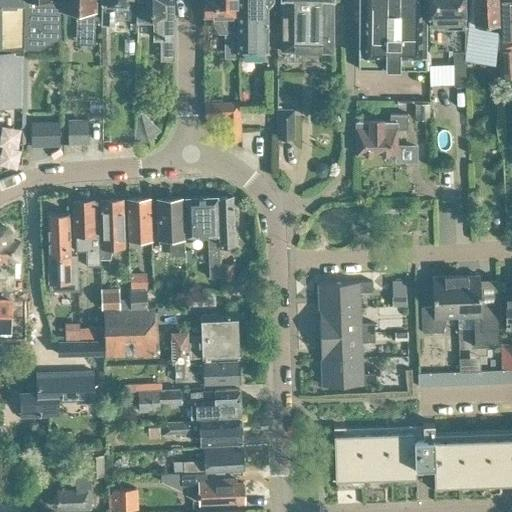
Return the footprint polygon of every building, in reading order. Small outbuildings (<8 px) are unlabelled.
[(0,0),(0,105),(22,106),(22,48),(20,5),(20,0),(0,0)] [(60,1),(50,1),(49,0),(23,0),(22,48),(38,48),(59,38),(60,9),(60,1)] [(61,0),(61,9),(76,9),(76,32),(94,32),(94,11),(97,11),(96,0),(61,0)] [(102,0),(102,24),(103,24),(108,24),(113,24),(114,3),(130,3),(130,0),(102,0)] [(136,0),(137,13),(153,13),(153,38),(161,38),(160,58),(171,58),(171,0),(136,0)] [(237,47),(237,0),(203,0),(203,15),(215,15),(215,20),(217,25),(219,30),(225,30),(225,57),(238,57),(238,48),(237,48),(237,47)] [(237,48),(238,48),(266,48),(266,4),(270,0),(237,0),(237,47),(237,48)] [(332,50),(331,0),(280,0),(280,48),(332,50)] [(357,0),(357,68),(385,68),(385,66),(397,66),(397,68),(425,68),(425,0),(357,0)] [(427,0),(429,48),(460,48),(459,18),(464,18),(463,0),(427,0)] [(499,48),(500,18),(497,18),(496,0),(469,0),(468,26),(463,26),(464,52),(464,58),(465,58),(493,60),(494,48),(499,48)] [(511,0),(499,0),(500,18),(500,46),(511,45),(511,0)] [(464,52),(455,52),(455,84),(465,84),(465,58),(464,58),(464,52)] [(240,139),(239,101),(204,102),(204,116),(225,115),(226,139),(240,139)] [(293,137),(293,109),(277,109),(277,137),(293,137)] [(407,128),(406,113),(389,113),(389,121),(355,120),(355,154),(396,154),(396,160),(415,160),(415,146),(396,146),(396,128),(407,128)] [(68,143),(88,142),(87,118),(67,119),(68,143)] [(30,144),(59,143),(58,123),(30,123),(30,144)] [(108,141),(136,140),(136,128),(108,129),(108,141)] [(216,195),(185,196),(186,235),(206,234),(208,276),(218,276),(218,245),(217,241),(216,195)] [(216,195),(218,245),(233,244),(231,195),(216,195)] [(182,254),(182,236),(181,196),(156,197),(157,237),(170,237),(170,254),(182,254)] [(127,238),(150,237),(149,197),(126,198),(127,238)] [(99,237),(100,258),(110,258),(112,247),(123,247),(122,198),(99,199),(100,221),(97,221),(99,237)] [(99,237),(97,221),(96,200),(91,200),(91,199),(73,200),(75,250),(85,250),(85,265),(100,265),(100,258),(99,237)] [(69,253),(67,213),(47,213),(49,281),(49,289),(77,287),(76,253),(69,253)] [(0,258),(18,259),(18,241),(9,241),(10,231),(6,227),(0,226),(0,258)] [(233,278),(232,262),(219,263),(220,279),(233,278)] [(130,287),(147,287),(147,271),(130,271),(130,287)] [(455,275),(456,316),(473,315),(474,346),(498,345),(496,303),(480,304),(478,274),(455,275)] [(445,316),(456,316),(455,275),(431,276),(432,305),(420,306),(421,331),(442,331),(445,316)] [(318,308),(359,307),(358,291),(372,290),(371,280),(317,282),(318,308)] [(130,308),(130,297),(119,297),(118,287),(101,287),(101,308),(117,307),(117,309),(130,308)] [(130,308),(147,308),(146,288),(130,289),(130,297),(130,308)] [(0,300),(0,333),(10,334),(10,301),(0,300)] [(319,333),(373,331),(373,322),(360,322),(359,307),(318,308),(319,333)] [(130,308),(117,309),(103,309),(105,357),(155,355),(153,308),(147,308),(130,308)] [(201,325),(201,335),(185,335),(186,348),(187,348),(187,357),(202,356),(202,357),(237,355),(236,334),(236,312),(200,313),(200,314),(197,315),(197,325),(201,325)] [(320,359),(361,357),(360,341),(374,341),(373,331),(319,333),(320,359)] [(57,355),(103,355),(102,340),(57,340),(57,355)] [(361,357),(320,359),(321,384),(375,382),(375,372),(362,373),(361,357)] [(238,381),(237,359),(173,361),(174,380),(183,380),(183,373),(202,372),(203,382),(238,381)] [(417,385),(511,381),(511,368),(417,372),(417,385)] [(53,371),(36,371),(36,392),(21,393),(22,414),(56,413),(55,400),(75,399),(75,402),(93,401),(92,370),(73,370),(74,375),(53,375),(53,371)] [(138,411),(159,410),(159,404),(181,403),(180,388),(137,390),(138,411)] [(239,416),(238,388),(196,390),(190,391),(190,403),(191,403),(191,418),(239,416)] [(240,441),(239,417),(198,419),(198,420),(189,420),(189,419),(158,421),(158,422),(153,422),(154,432),(159,432),(159,433),(162,433),(162,434),(189,432),(188,431),(189,431),(189,432),(199,435),(199,443),(240,441)] [(344,433),(344,425),(333,426),(334,477),(331,477),(331,478),(415,475),(415,469),(432,469),(433,482),(511,479),(511,434),(414,438),(414,430),(344,433)] [(234,450),(233,445),(204,447),(205,458),(182,460),(182,470),(205,469),(241,467),(241,449),(234,450)] [(90,480),(90,475),(104,475),(103,453),(88,454),(89,467),(82,467),(82,474),(75,474),(75,487),(56,488),(56,509),(91,508),(90,485),(94,485),(94,479),(90,480)] [(207,479),(206,471),(181,472),(181,484),(197,484),(198,500),(243,499),(242,481),(234,482),(234,477),(210,478),(210,479),(207,479)] [(111,508),(137,507),(136,487),(111,488),(111,508)]
